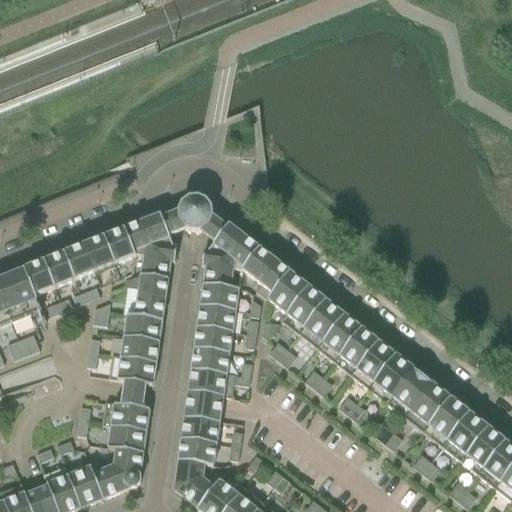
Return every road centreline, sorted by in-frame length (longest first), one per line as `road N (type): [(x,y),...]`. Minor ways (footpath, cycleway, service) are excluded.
road 1 (residential): [(511,432),(267,238),(222,176),(204,168),(164,175)]
road 2 (residential): [(153,511),(188,252)]
road 3 (residential): [(0,266),(133,209),(164,175)]
